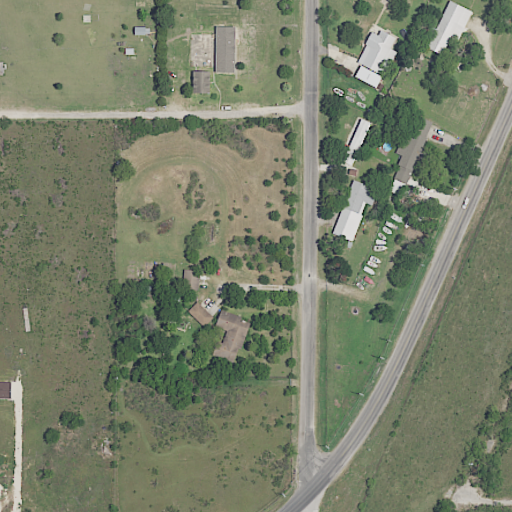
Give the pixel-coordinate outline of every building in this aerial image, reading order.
[(436,30),(430,27),(425,38),(430,40),(427,49),(442,55),(450,37),(459,41),(471,11),(448,1),(436,30)] [(354,77),(376,89),(396,52),(390,49),(395,39),(380,31),(378,36),(372,32),(356,62),(361,65),(354,77)] [(210,72),(192,72),(192,94),(209,94),(210,72)] [(432,122),(418,117),(413,132),(404,129),(396,154),(401,156),(389,192),(401,196),(405,184),(417,188),(419,180),(414,178),(432,122)] [(351,166),(369,123),(361,119),(343,162),(351,166)] [(332,235),(352,242),(366,204),(372,206),(377,191),(351,182),(332,235)] [(197,290),(198,271),(183,271),(182,289),(197,290)] [(213,318),(197,302),(188,312),(203,328),(213,318)] [(215,328),(226,331),(223,343),(217,341),(212,356),(235,364),(249,321),(220,312),(215,328)]
